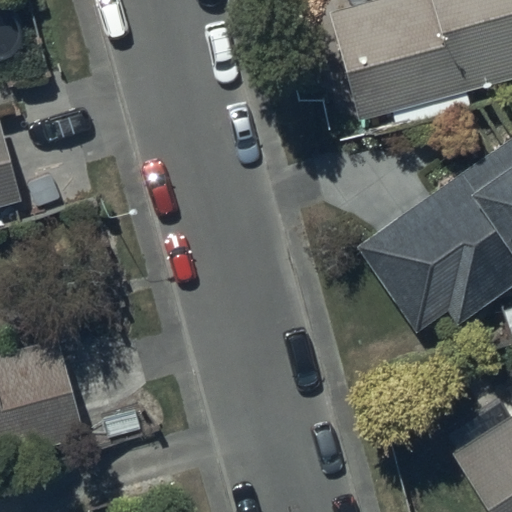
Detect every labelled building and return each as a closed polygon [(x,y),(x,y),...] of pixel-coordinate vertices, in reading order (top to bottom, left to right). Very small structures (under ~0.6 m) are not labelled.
[(511,0),(343,0),(327,5),(358,113),(390,103),(395,120),(470,98),(465,83),(511,69),(511,0)] [(0,195),(18,191),(0,125),(0,195)] [(511,129),(359,239),(417,318),(446,297),(459,314),(511,275),(511,129)] [(0,449),(83,427),(56,327),(0,341),(0,449)] [(511,402),(511,403),(452,442),(496,511),(511,511),(511,382),(503,388),(511,402)]
